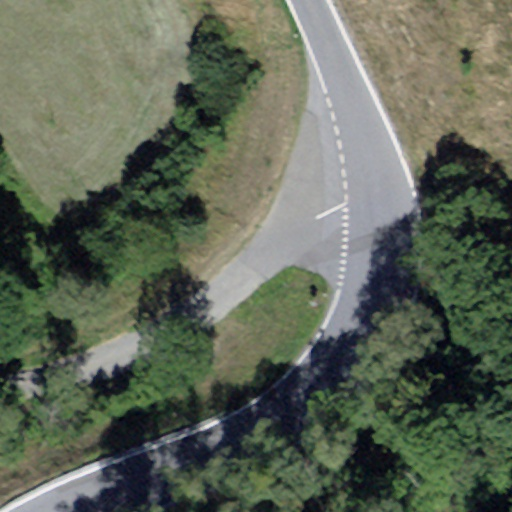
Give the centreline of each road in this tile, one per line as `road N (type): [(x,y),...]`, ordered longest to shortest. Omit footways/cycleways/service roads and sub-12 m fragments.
road 1 (tertiary): [(379,183),(389,261),(377,325),(336,395),(277,438),(108,511)]
road 2 (unclassified): [(379,183),(201,303),(21,392),(0,395)]
road 3 (tertiary): [(313,0),(379,183)]
